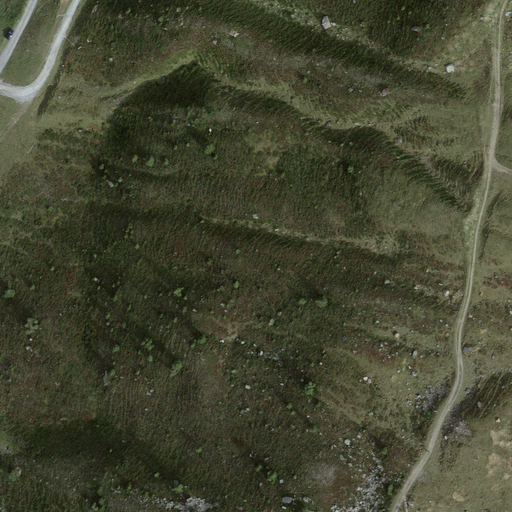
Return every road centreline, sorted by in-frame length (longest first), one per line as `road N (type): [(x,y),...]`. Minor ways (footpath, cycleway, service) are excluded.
road 1 (track): [(396,511),(458,388),(458,335),(489,171)]
road 2 (track): [(489,171),(507,0)]
road 3 (track): [(74,0),(27,96),(0,88)]
